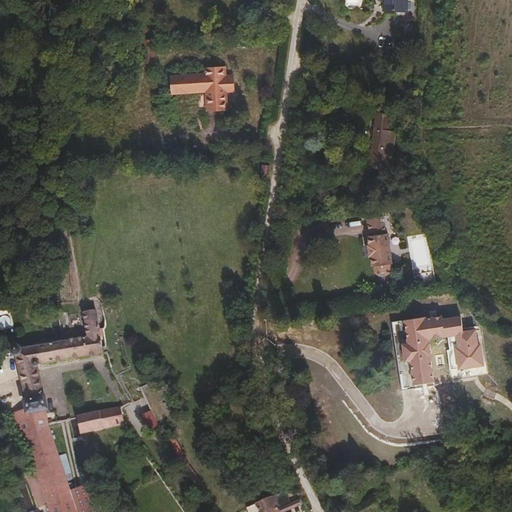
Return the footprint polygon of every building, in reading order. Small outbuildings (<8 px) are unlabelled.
[(403,10),(403,0),(381,0),(381,8),(403,10)] [(159,64),(159,40),(146,40),(146,64),(159,64)] [(225,97),(225,77),(204,78),(205,110),(226,109),(225,97)] [(235,112),(235,97),(225,97),(226,109),(226,112),(235,112)] [(325,125),(328,105),(317,103),(314,123),(325,125)] [(385,129),(387,112),(374,110),(370,136),(391,139),(392,129),(385,129)] [(388,153),(391,139),(370,136),(368,150),(388,153)] [(409,258),(401,228),(399,228),(395,211),(379,216),(384,233),(382,233),(384,242),(387,253),(390,263),(392,262),(393,268),(397,271),(406,269),(409,264),(407,258),(409,258)] [(72,266),(66,229),(53,231),(56,253),(59,253),(61,267),(64,267),(72,266)] [(75,286),(72,266),(64,267),(68,286),(75,286)] [(35,363),(102,352),(96,319),(95,317),(94,309),(82,311),(84,319),(83,321),(85,332),(79,333),(79,338),(14,350),(17,367),(35,363)] [(437,344),(436,333),(430,334),(427,310),(405,313),(409,339),(412,338),(417,375),(434,372),(431,353),(435,352),(434,345),(437,344)] [(126,358),(122,342),(117,344),(120,358),(124,359),(126,358)] [(40,388),(35,363),(17,367),(23,391),(40,388)] [(43,408),(40,388),(23,391),(26,408),(27,411),(43,408)] [(122,423),(118,406),(115,406),(97,410),(101,428),(122,423)] [(72,500),(46,425),(46,424),(43,408),(27,411),(26,408),(11,414),(20,441),(22,443),(26,442),(49,508),(72,500)] [(101,428),(97,410),(75,416),(79,433),(101,428)] [(278,511),(291,505),(285,491),(255,505),(258,511),(278,511)] [(66,511),(75,509),(72,500),(49,508),(49,511),(66,511)]
